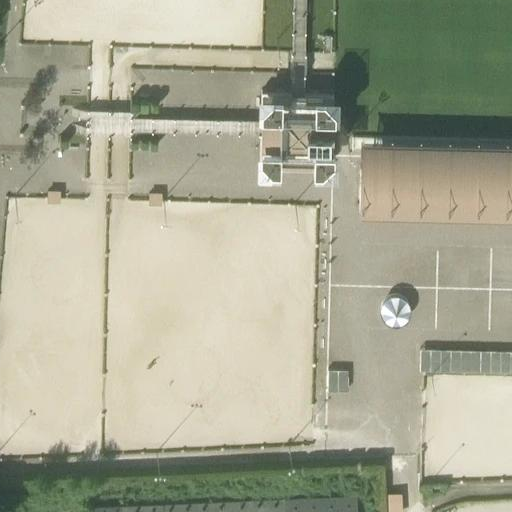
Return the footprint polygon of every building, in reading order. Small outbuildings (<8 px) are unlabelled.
[(234,84),(233,70),(214,71),(215,85),(234,84)] [(331,162),(333,91),(261,89),(259,161),(331,162)] [(511,140),(359,137),(358,207),(422,208),(422,205),(419,205),(419,194),(426,194),(426,198),(427,198),(427,188),(437,188),(437,198),(439,198),(439,194),(446,194),(445,206),(441,206),(441,209),(511,210),(511,140)] [(9,231),(6,230),(0,298),(0,304),(14,306),(17,274),(34,275),(37,240),(9,237),(9,231)] [(511,252),(477,258),(486,313),(511,309),(511,252)] [(511,347),(420,346),(420,370),(511,371),(511,347)] [(347,388),(348,367),(328,366),(328,388),(347,388)] [(511,385),(452,385),(451,490),(511,490),(511,385)] [(387,511),(402,511),(402,490),(386,490),(387,511)] [(355,511),(355,495),(90,507),(90,511),(355,511)]
